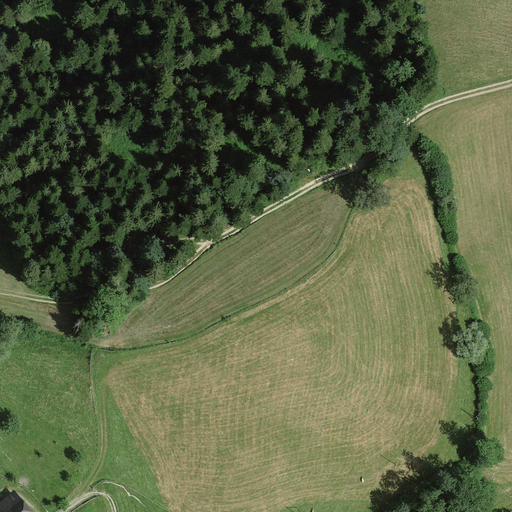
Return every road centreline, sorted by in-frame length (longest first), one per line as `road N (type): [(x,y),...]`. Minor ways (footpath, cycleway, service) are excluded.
road 1 (track): [(371,161),(347,240),(315,278),(202,339),(108,374),(100,393),(100,461),(63,511)]
road 2 (track): [(371,161),(219,238),(145,287),(70,300),(0,293)]
road 3 (track): [(0,214),(60,242),(119,248),(219,238)]
road 4 (track): [(511,81),(423,110),(371,161)]
